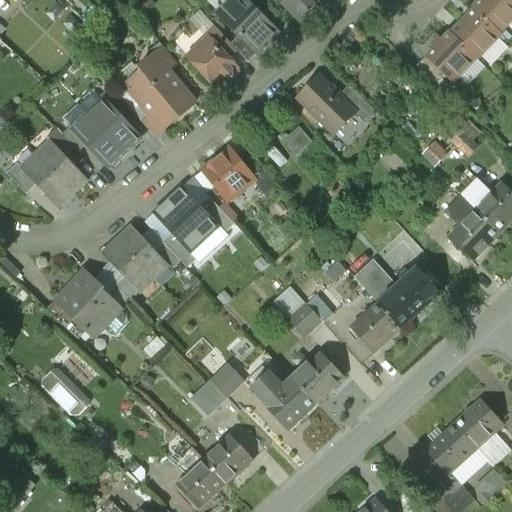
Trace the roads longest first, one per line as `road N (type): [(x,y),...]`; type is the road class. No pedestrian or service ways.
road 1 (residential): [(439,0),(417,21),(362,7),(80,229),(31,238),(0,229)]
road 2 (residential): [(280,511),(487,320)]
